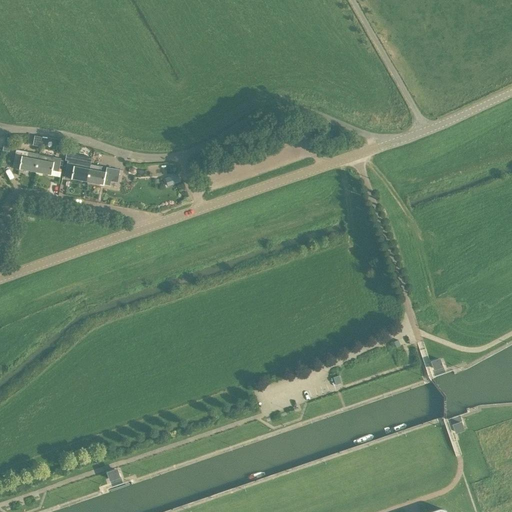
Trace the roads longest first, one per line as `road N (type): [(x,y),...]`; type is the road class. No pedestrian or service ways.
road 1 (unclassified): [(0,131),(41,131),(160,157),(287,108),(390,143)]
road 2 (track): [(0,504),(263,414),(269,390)]
road 3 (residential): [(0,254),(12,193),(165,221)]
road 4 (tertiary): [(165,221),(356,155)]
road 5 (unclassified): [(356,155),(415,328)]
road 6 (tertiary): [(0,278),(165,221)]
road 7 (tertiary): [(390,143),(511,91)]
